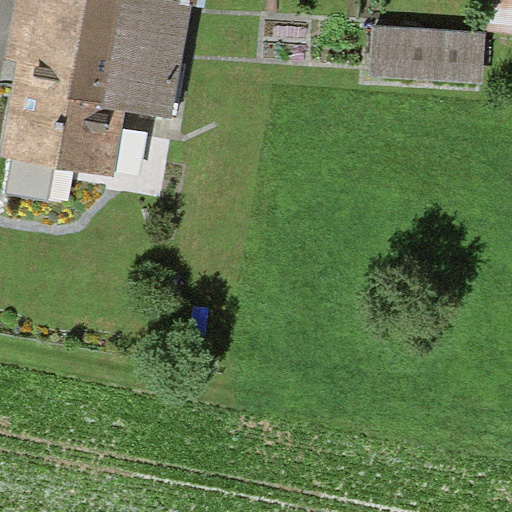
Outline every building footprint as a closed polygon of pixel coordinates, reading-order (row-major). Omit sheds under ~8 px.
[(125,119),(174,128),(195,10),(141,0),(16,0),(3,78),(17,80),(74,91),(70,109),(125,119)] [(141,0),(195,10),(206,12),(208,0),(141,0)] [(511,0),(486,0),(483,32),(511,35),(511,0)] [(371,79),(484,87),(487,36),(374,29),(371,79)] [(12,161),(57,169),(115,179),(125,119),(70,109),(74,91),(17,80),(3,159),(12,161)] [(12,161),(5,197),(50,205),(57,169),(12,161)]
